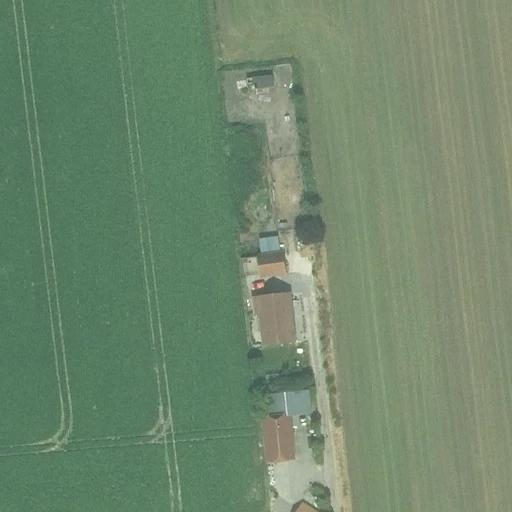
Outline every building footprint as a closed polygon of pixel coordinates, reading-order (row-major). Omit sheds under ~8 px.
[(259,237),(259,249),(283,249),(283,237),(259,237)] [(296,272),(308,269),(303,252),(292,255),(296,272)] [(283,255),(260,258),(262,277),(286,274),(283,255)] [(263,315),(266,346),(294,343),(289,295),(255,299),(257,315),(263,315)] [(264,420),(268,462),(294,459),(290,418),(264,420)]
